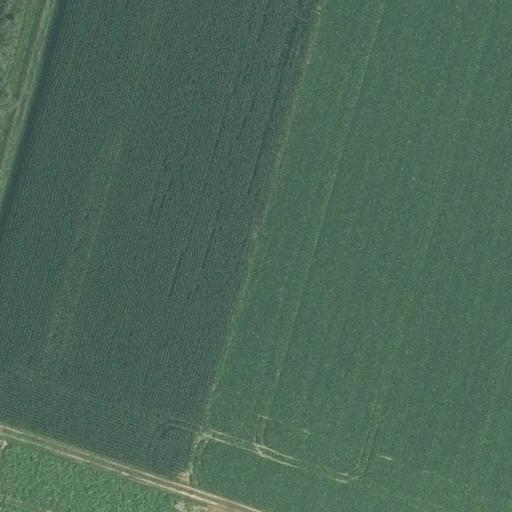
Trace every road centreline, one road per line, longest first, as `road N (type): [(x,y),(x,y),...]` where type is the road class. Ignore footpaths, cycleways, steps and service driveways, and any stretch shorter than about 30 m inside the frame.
road 1 (track): [(0,431),(239,511)]
road 2 (track): [(56,0),(0,207)]
